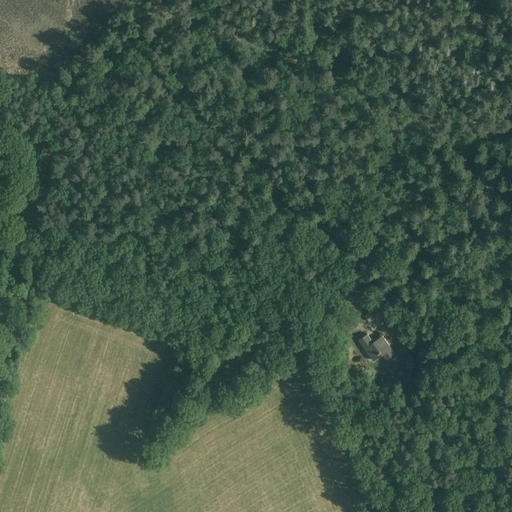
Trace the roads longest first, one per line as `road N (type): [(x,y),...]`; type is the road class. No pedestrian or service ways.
road 1 (track): [(511,112),(496,136),(156,6)]
road 2 (track): [(354,324),(323,311),(302,331),(386,511)]
